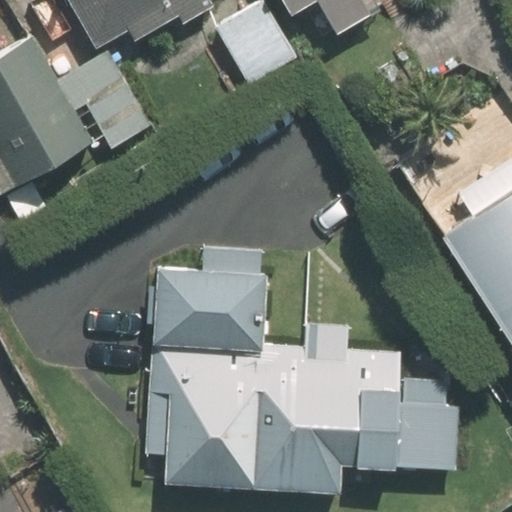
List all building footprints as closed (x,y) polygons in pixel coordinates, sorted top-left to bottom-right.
[(175,0),(61,0),(88,48),(175,0)] [(265,0),(242,0),(206,20),(239,81),(293,51),(265,0)] [(273,0),(283,17),(307,3),(326,36),(374,7),(370,0),(273,0)] [(50,73),(27,33),(0,48),(0,191),(10,209),(38,194),(27,175),(87,141),(68,107),(82,99),(63,66),(50,73)] [(511,184),(428,235),(511,373),(511,184)] [(400,348),(342,346),(342,321),(296,319),(296,343),(253,342),(256,244),(196,242),(195,268),(144,266),(138,454),(155,454),(154,485),(336,491),(337,466),(430,469),(432,396),(399,394),(400,348)]
